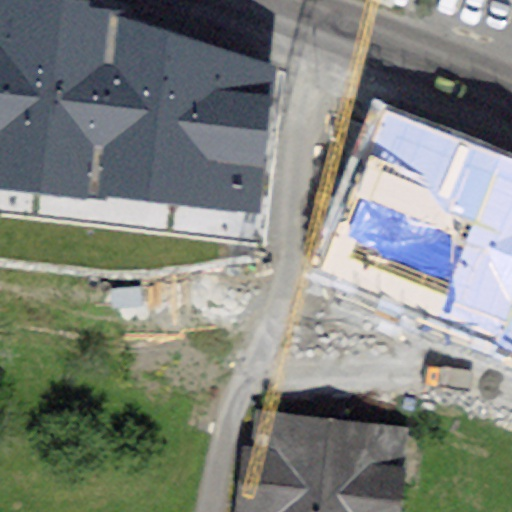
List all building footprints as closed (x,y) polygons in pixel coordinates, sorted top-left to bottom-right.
[(0,0),(0,140),(79,138),(96,92),(127,104),(133,89),(158,98),(180,92),(195,50),(141,31),(148,13),(112,0),(0,0)] [(508,366),(511,354),(511,176),(458,156),(455,164),(432,155),(427,167),(354,138),(329,205),(402,234),(391,261),(459,287),(439,340),(508,366)] [(131,242),(135,266),(267,244),(252,156),(134,175),(145,240),(131,242)] [(32,166),(37,228),(109,223),(104,160),(32,166)] [(274,461),(256,459),(249,511),(385,511),(392,459),(404,461),(408,431),(280,414),(274,461)]
